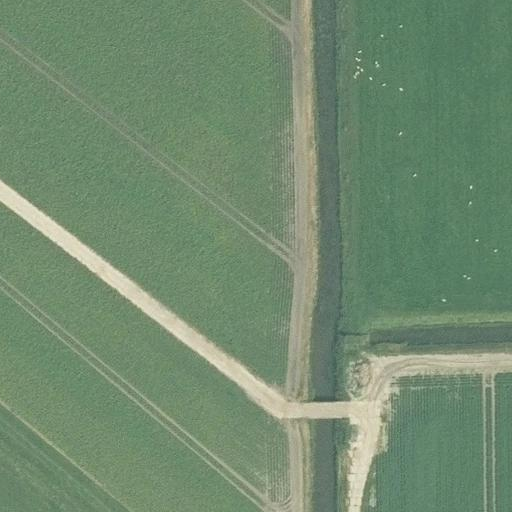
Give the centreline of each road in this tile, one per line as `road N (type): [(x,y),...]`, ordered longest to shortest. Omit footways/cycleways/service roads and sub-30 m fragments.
road 1 (track): [(0,192),(285,411),(349,411)]
road 2 (track): [(511,356),(384,361),(364,418),(349,411)]
